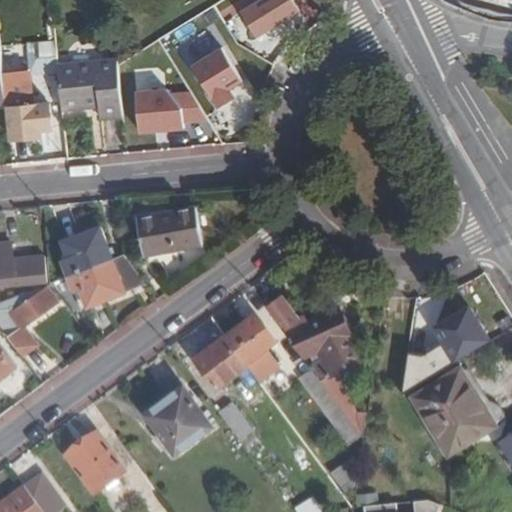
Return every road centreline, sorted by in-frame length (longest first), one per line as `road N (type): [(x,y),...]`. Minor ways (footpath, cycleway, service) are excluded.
road 1 (residential): [(0,445),(306,218)]
road 2 (residential): [(289,159),(0,188)]
road 3 (residential): [(387,33),(511,238)]
road 4 (residential): [(306,218),(331,242),(387,262),(425,265),(511,239)]
road 5 (residential): [(387,33),(317,69),(292,116),(289,159)]
